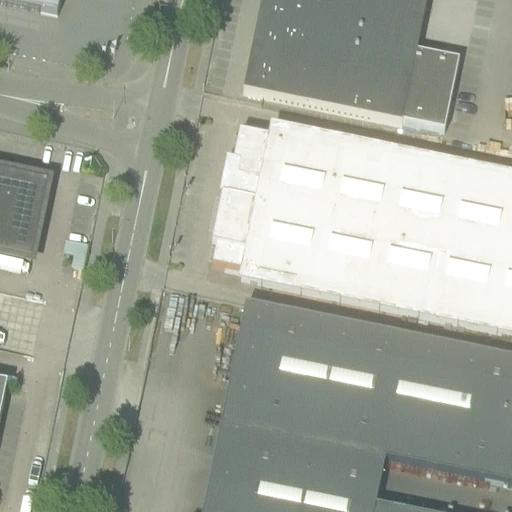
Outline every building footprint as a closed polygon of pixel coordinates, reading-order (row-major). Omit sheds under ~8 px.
[(0,0),(0,8),(56,20),(60,0),(0,0)] [(400,130),(400,129),(442,138),(457,67),(409,57),(420,0),(267,0),(256,56),(252,55),(252,59),(253,59),(251,67),(250,67),(250,69),(253,70),(247,98),(242,97),(241,98),(400,130)] [(390,160),(290,139),(270,135),(268,144),(238,138),(210,271),(241,277),(239,287),(511,343),(511,184),(407,163),(407,167),(389,163),(390,160)] [(0,415),(5,391),(0,389),(0,259),(29,265),(45,188),(0,178),(0,415)] [(373,511),(383,466),(511,492),(511,366),(243,312),(202,511),(373,511)]
